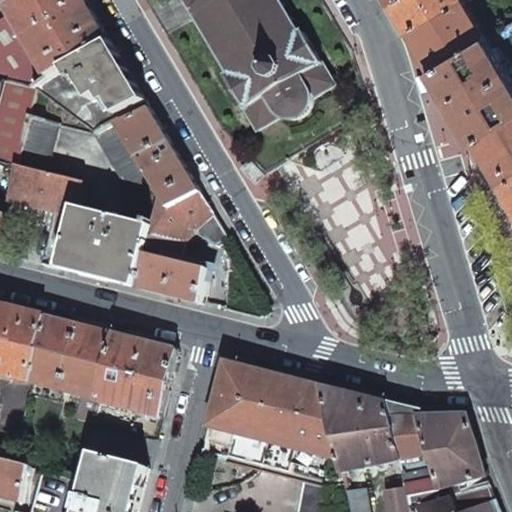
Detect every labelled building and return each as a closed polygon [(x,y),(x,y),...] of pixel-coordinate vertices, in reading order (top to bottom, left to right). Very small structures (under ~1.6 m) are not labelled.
[(45,64),(53,78),(63,72),(113,41),(88,0),(28,0),(14,10),(45,64)] [(229,78),(261,132),(285,120),(289,122),(296,122),(301,122),(305,120),(308,118),(311,113),(313,111),(314,110),(315,108),(316,105),(316,101),(338,86),(306,33),(302,35),(281,0),(188,0),(233,76),(229,78)] [(394,0),(390,3),(395,10),(409,34),(463,0),(394,0)] [(413,41),(431,71),(488,37),(465,0),(463,0),(409,34),(413,41)] [(14,10),(0,20),(0,77),(9,80),(32,87),(37,69),(45,64),(14,10)] [(511,22),(488,37),(492,44),(504,40),(511,35),(511,22)] [(452,106),(475,144),(511,121),(511,77),(492,44),(488,37),(431,71),(449,101),(452,106)] [(113,41),(63,72),(76,82),(83,78),(97,102),(104,98),(109,105),(115,103),(124,118),(149,102),(141,87),(134,76),(127,81),(120,69),(124,67),(118,57),(122,56),(113,41)] [(53,78),(37,88),(95,135),(119,121),(124,118),(115,103),(109,105),(104,98),(97,102),(83,78),(76,82),(63,72),(53,78)] [(420,77),(426,93),(434,90),(428,74),(424,75),(420,77)] [(9,80),(0,117),(0,162),(20,167),(31,117),(37,88),(32,87),(9,80)] [(119,121),(122,127),(154,109),(149,102),(124,118),(119,121)] [(165,203),(170,211),(203,192),(154,109),(122,127),(165,203)] [(31,117),(20,167),(49,174),(57,124),(31,117)] [(119,121),(95,135),(129,193),(123,219),(155,227),(160,205),(165,203),(122,127),(119,121)] [(487,165),(500,186),(511,178),(511,121),(475,144),(487,165)] [(269,177),(252,161),(244,169),(258,183),(260,186),(269,177)] [(20,167),(13,201),(59,212),(54,234),(72,240),(80,209),(86,183),(49,174),(20,167)] [(511,206),(511,178),(500,186),(511,206)] [(181,263),(185,244),(198,229),(213,243),(227,234),(203,192),(170,211),(165,203),(160,205),(155,227),(141,288),(194,301),(204,304),(211,270),(181,263)] [(72,240),(65,269),(70,271),(141,288),(155,227),(123,219),(94,213),(80,209),(72,240)] [(0,212),(0,252),(9,215),(0,212)] [(227,234),(213,243),(218,248),(231,240),(227,234)] [(34,314),(0,305),(0,374),(34,383),(49,318),(34,314)] [(84,326),(49,318),(34,383),(102,399),(118,335),(84,326)] [(149,342),(118,335),(102,399),(101,402),(164,418),(181,352),(180,350),(149,342)] [(287,377),(229,362),(213,428),(341,461),(342,461),(325,386),(287,377)] [(378,399),(325,386),(342,461),(341,461),(344,475),(390,464),(403,462),(388,402),(378,399)] [(424,411),(388,402),(403,462),(407,488),(412,508),(444,500),(442,493),(462,487),(463,491),(490,483),(487,473),(471,415),(455,415),(424,416),(424,411)] [(341,461),(213,428),(206,457),(303,481),(296,511),(326,511),(331,487),(346,484),(344,475),(341,461)] [(140,511),(151,469),(97,455),(88,497),(85,497),(81,511),(140,511)] [(15,464),(0,460),(0,497),(6,499),(23,503),(31,469),(15,464)] [(407,488),(388,492),(390,511),(413,511),(412,508),(407,488)] [(493,488),(455,498),(460,511),(468,511),(497,500),(493,488)] [(372,511),(369,489),(348,492),(352,511),(372,511)] [(444,500),(412,508),(413,511),(502,511),(497,500),(468,511),(460,511),(455,498),(444,500)]
